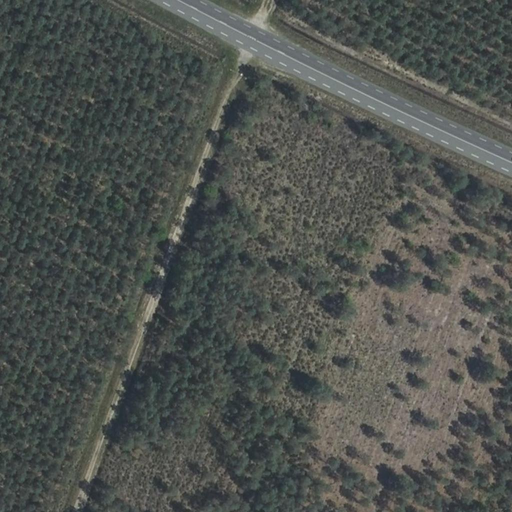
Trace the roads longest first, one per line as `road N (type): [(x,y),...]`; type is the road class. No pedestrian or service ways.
road 1 (track): [(84,511),(278,0)]
road 2 (secondary): [(177,0),(511,162)]
